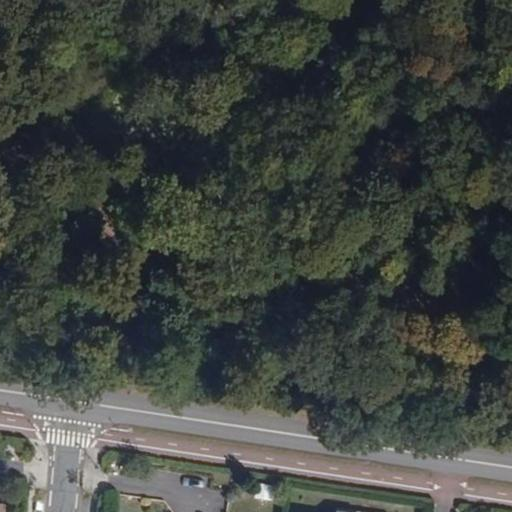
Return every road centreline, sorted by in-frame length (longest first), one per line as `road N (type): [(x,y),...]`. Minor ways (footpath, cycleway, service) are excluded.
road 1 (tertiary): [(448,459),(69,404)]
road 2 (residential): [(201,501),(63,474)]
